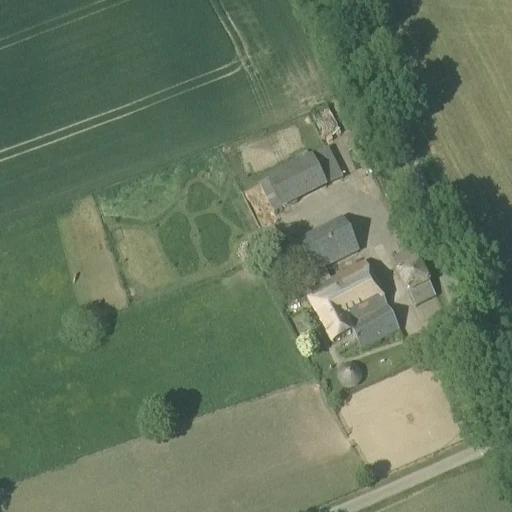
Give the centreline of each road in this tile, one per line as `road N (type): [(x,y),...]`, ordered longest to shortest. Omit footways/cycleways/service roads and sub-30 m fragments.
road 1 (unclassified): [(511,428),(331,0)]
road 2 (unclassified): [(511,436),(342,511)]
